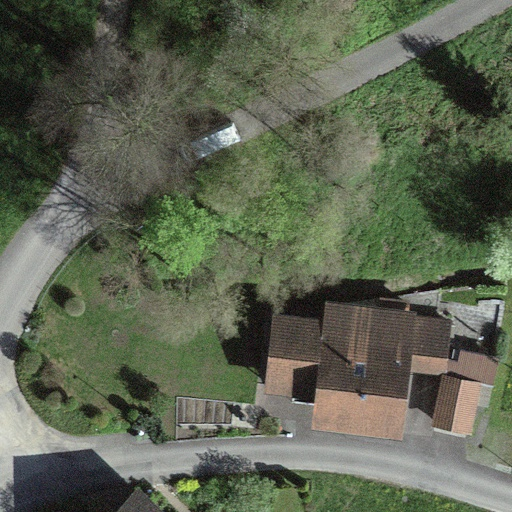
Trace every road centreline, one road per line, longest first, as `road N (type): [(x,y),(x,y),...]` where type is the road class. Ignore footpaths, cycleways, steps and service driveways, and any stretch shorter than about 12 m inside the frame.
road 1 (track): [(489,0),(413,47),(91,195),(122,0)]
road 2 (unclassified): [(0,477),(193,457),(329,456),(396,464),(511,499)]
road 3 (residential): [(91,195),(40,248),(0,315)]
